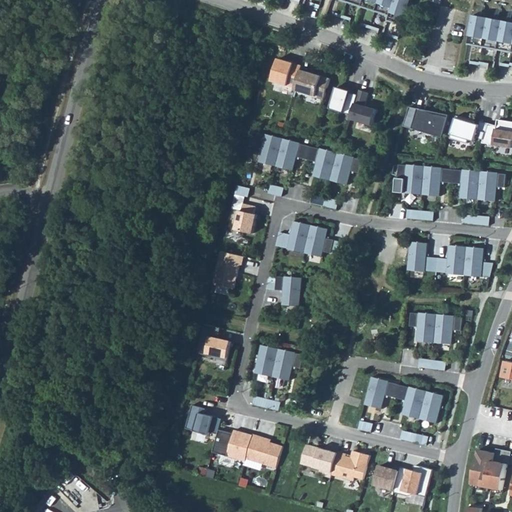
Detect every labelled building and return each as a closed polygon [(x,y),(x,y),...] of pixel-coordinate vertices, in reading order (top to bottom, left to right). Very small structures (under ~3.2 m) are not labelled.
[(341,0),(391,16),(390,21),(404,26),(412,0),(341,0)] [(511,22),(474,16),(469,44),(511,52),(511,22)] [(303,66),(279,59),(273,81),(296,88),(302,70),(303,66)] [(331,79),(302,70),(296,88),(296,90),(325,99),(331,79)] [(352,91),(338,87),(331,109),(353,115),(359,95),(352,93),(352,91)] [(370,93),(360,90),(359,95),(353,115),(352,119),(373,126),(378,110),(366,106),(370,93)] [(418,111),(413,128),(444,137),(451,115),(426,110),(426,113),(418,111)] [(474,120),(459,116),(452,138),(469,143),(470,139),(476,141),(477,138),(485,140),(490,123),(482,121),(481,125),(475,123),(474,120)] [(498,126),(490,123),(485,140),(484,143),(511,147),(511,121),(499,119),(498,126)] [(267,136),(259,134),(256,147),(264,149),(260,162),(277,167),(284,139),(267,135),(267,136)] [(302,144),(284,139),(277,167),(295,171),(298,158),(306,160),(309,147),(301,145),(302,144)] [(321,150),(314,148),(307,174),(332,180),(339,153),(321,149),(321,150)] [(356,158),(339,153),(332,180),(349,185),(352,171),(360,173),(363,161),(356,159),(356,158)] [(408,166),(400,165),(399,178),(407,179),(406,192),(424,194),(427,166),(408,165),(408,166)] [(444,167),(427,166),(424,194),(442,195),(443,182),(451,182),(452,169),(444,168),(444,167)] [(464,170),(456,169),(455,183),(463,183),(462,197),(480,199),(483,171),(464,169),(464,170)] [(500,172),(483,171),(480,199),(492,199),(493,186),(506,187),(508,174),(500,173),(500,172)] [(283,194),(285,187),(276,185),(274,192),(283,194)] [(315,193),(313,200),(337,207),(339,201),(315,193)] [(257,208),(245,205),(243,212),(241,212),(237,231),(254,235),(258,216),(256,215),(257,208)] [(409,217),(435,218),(435,210),(409,209),(409,217)] [(313,226),(296,222),(289,249),(307,253),(313,226)] [(330,230),(313,226),(307,253),(324,257),(325,251),(333,253),(336,241),(328,239),(330,230)] [(431,244),(412,242),(410,270),(428,272),(428,271),(438,272),(440,258),(429,257),(431,244)] [(451,259),(440,258),(438,272),(449,273),(467,275),(469,247),(452,246),(451,259)] [(487,249),(469,247),(467,275),(485,277),(485,276),(492,277),(496,263),(486,262),(487,249)] [(245,258),(222,252),(215,285),(235,290),(241,266),(243,266),(245,258)] [(286,278),(278,278),(277,291),(285,292),(284,305),(302,307),(304,279),(286,277),(286,278)] [(422,314),(414,313),(413,327),(420,327),(419,341),(437,343),(439,315),(422,313),(422,314)] [(457,316),(439,315),(437,343),(455,344),(456,331),(464,331),(465,318),(457,317),(457,316)] [(221,329),(205,326),(199,354),(208,356),(208,354),(218,357),(217,360),(228,362),(232,343),(219,340),(221,329)] [(280,350),(263,346),(257,374),(275,377),(280,350)] [(298,354),(280,350),(275,377),(292,380),(295,367),(303,369),(305,357),(298,355),(298,354)] [(421,365),(447,368),(448,360),(422,357),(421,365)] [(392,382),(374,378),(367,405),(385,409),(388,396),(396,398),(399,385),(392,383),(392,382)] [(412,389),(405,386),(401,400),(409,402),(405,415),(422,419),(429,392),(413,388),(412,389)] [(447,397),(429,392),(422,419),(440,424),(447,397)] [(255,404),(281,407),(282,399),(256,396),(255,404)] [(208,411),(195,407),(188,430),(211,437),(211,434),(220,436),(221,431),(224,421),(207,416),(208,411)] [(403,437),(429,443),(430,435),(404,429),(403,437)] [(236,435),(221,431),(220,436),(215,454),(248,463),(248,460),(255,437),(237,432),(236,435)] [(255,436),(255,437),(248,460),(279,469),(285,448),(264,441),(264,439),(255,436)] [(341,454),(309,446),(304,465),(324,470),(322,476),(334,479),(335,476),(341,454)] [(511,465),(511,453),(499,451),(498,456),(480,452),(474,486),(485,489),(485,492),(493,494),(494,490),(505,492),(510,466),(511,467),(511,465)] [(341,453),(341,454),(335,476),(357,482),(358,478),(367,481),(373,456),(356,452),(354,458),(349,457),(349,455),(341,453)] [(394,470),(382,467),(377,486),(397,491),(403,468),(395,466),(394,470)] [(416,471),(403,468),(397,491),(397,494),(411,497),(411,494),(429,498),(436,471),(423,467),(423,469),(417,467),(416,471)] [(78,504),(93,490),(73,468),(58,482),(78,504)]
